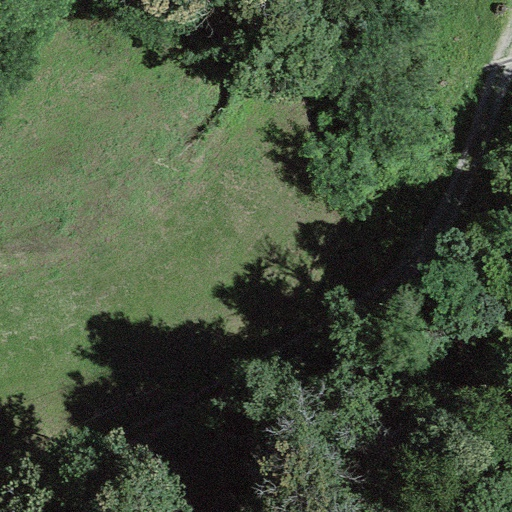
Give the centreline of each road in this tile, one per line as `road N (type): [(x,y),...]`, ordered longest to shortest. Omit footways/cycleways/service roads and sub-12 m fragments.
road 1 (track): [(0,502),(271,354),(438,235),(502,33),(511,24)]
road 2 (track): [(0,115),(43,81),(65,0)]
